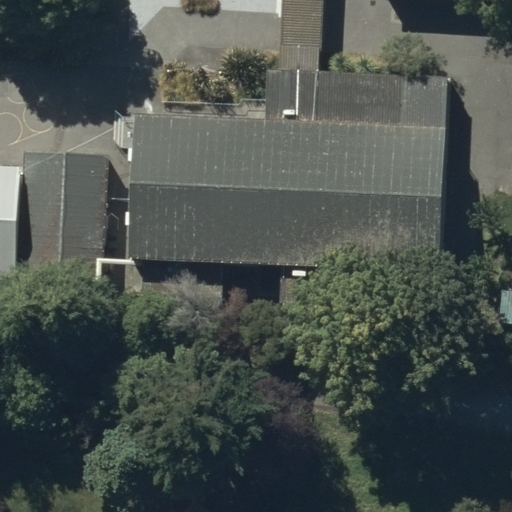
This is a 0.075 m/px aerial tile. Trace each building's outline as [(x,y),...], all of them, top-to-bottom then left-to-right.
[(290,0),(287,84),(324,86),(327,0),(290,0)] [(511,0),(386,0),(386,12),(511,15),(511,0)] [(270,135),(142,131),(137,285),(444,296),(451,90),(324,86),(287,84),(271,84),(270,135)] [(112,156),(31,153),(29,186),(24,295),(106,299),(112,156)] [(29,186),(0,184),(0,294),(24,295),(29,186)] [(216,511),(198,498),(186,511),(216,511)]
